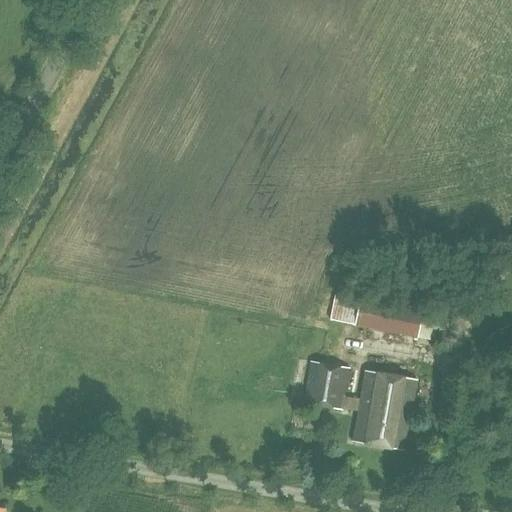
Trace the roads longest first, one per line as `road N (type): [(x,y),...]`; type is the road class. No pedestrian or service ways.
road 1 (unclassified): [(0,446),(397,511)]
road 2 (unclassified): [(0,162),(85,0)]
